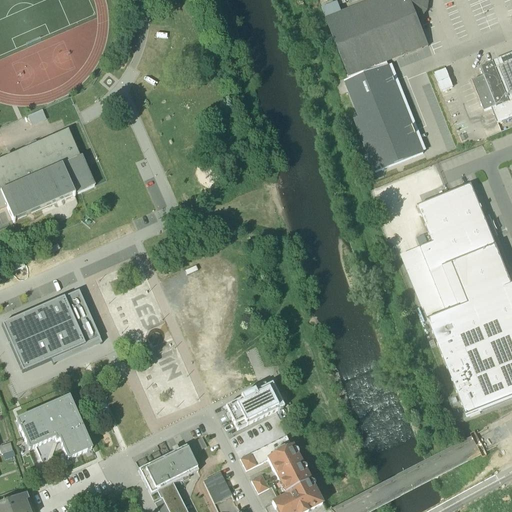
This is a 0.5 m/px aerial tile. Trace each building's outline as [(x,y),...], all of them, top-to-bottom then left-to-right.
[(389,0),(327,25),(347,75),(405,52),(406,56),(422,50),(411,21),(421,17),(425,11),(426,4),(424,0),(389,0)] [(511,55),(496,62),(496,63),(511,103),(511,55)] [(511,103),(496,63),(480,69),(484,78),(472,82),(485,113),(491,110),(498,125),(511,119),(511,103)] [(375,174),(423,155),(389,68),(345,85),(359,119),(354,121),(375,174)] [(447,69),(435,72),(441,92),(453,88),(447,69)] [(67,133),(0,162),(0,211),(6,209),(13,223),(93,188),(81,159),(79,160),(67,133)] [(459,155),(461,163),(478,159),(476,151),(459,155)] [(473,187),(421,207),(436,246),(406,257),(430,320),(460,309),(444,267),(496,247),(473,187)] [(496,247),(444,267),(460,309),(430,320),(468,418),(511,400),(511,285),(511,286),(496,247)] [(99,341),(78,293),(1,326),(23,374),(51,362),(99,341)] [(101,346),(99,341),(51,362),(53,367),(101,346)] [(225,410),(237,433),(283,410),(271,386),(255,394),(254,393),(240,400),(241,401),(225,410)] [(61,403),(20,420),(22,427),(19,428),(26,445),(30,443),(32,450),(55,440),(56,443),(59,442),(66,457),(70,455),(72,459),(86,453),(85,449),(89,447),(81,427),(77,429),(73,420),(77,418),(70,403),(63,406),(61,403)] [(286,438),(250,456),(256,468),(246,473),(249,479),(270,468),(267,462),(291,449),(286,438)] [(188,446),(192,456),(206,449),(202,439),(188,446)] [(10,444),(0,447),(0,448),(0,449),(0,454),(1,456),(12,452),(10,444)] [(173,486),(198,473),(186,448),(138,471),(150,497),(157,494),(173,486)] [(286,498),(271,505),(274,511),(310,511),(322,506),(313,490),(314,487),(313,484),(310,483),(305,474),(306,471),(304,468),(301,467),(297,458),(298,455),(296,453),(293,452),(292,449),(291,449),(267,462),(270,468),(286,498)] [(250,456),(239,461),(246,473),(256,468),(250,456)] [(220,475),(203,483),(214,506),(231,497),(220,475)] [(261,478),(251,483),(258,496),(268,491),(261,478)] [(185,511),(173,486),(157,494),(159,499),(162,497),(169,511),(185,511)] [(25,497),(0,506),(0,511),(27,511),(24,504),(27,503),(25,497)]
